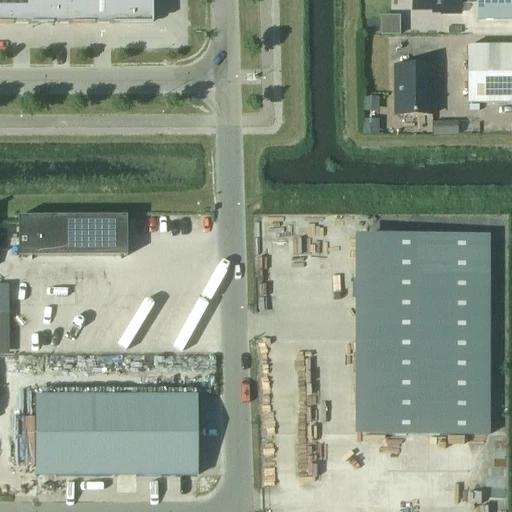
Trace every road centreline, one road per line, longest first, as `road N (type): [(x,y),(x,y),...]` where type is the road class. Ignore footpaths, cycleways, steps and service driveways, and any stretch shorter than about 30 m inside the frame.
road 1 (unclassified): [(239,511),(226,81)]
road 2 (unclassified): [(0,82),(226,81)]
